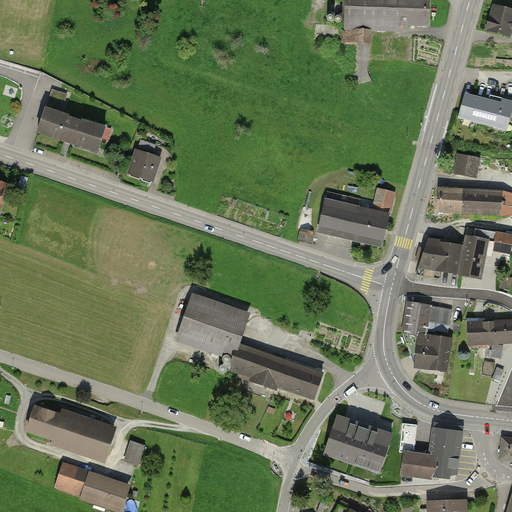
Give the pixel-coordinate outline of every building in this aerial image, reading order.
[(346,0),(345,42),(369,43),(370,29),(399,30),(399,24),(429,25),(429,0),(346,0)] [(511,13),(483,6),(476,31),(507,40),(511,21),(511,13)] [(53,90),(39,132),(98,152),(105,130),(60,115),(67,94),(53,90)] [(507,107),(465,95),(458,119),(500,131),(507,107)] [(156,145),(141,141),(131,173),(152,180),(159,159),(152,157),(156,145)] [(479,159),(455,155),(451,174),(476,178),(479,159)] [(500,191),(435,187),(434,212),(499,215),(500,195),(500,191)] [(392,216),(397,193),(376,188),(371,211),(392,216)] [(511,195),(500,195),(499,215),(511,215),(511,195)] [(348,244),(356,208),(320,200),(312,236),(348,244)] [(392,216),(371,211),(356,208),(348,244),(384,253),(392,216)] [(511,245),(511,236),(498,233),(494,250),(510,254),(511,245)] [(459,247),(425,240),(419,268),(480,280),(488,241),(461,236),(459,247)] [(511,278),(503,277),(501,289),(509,290),(511,278)] [(245,315),(188,296),(172,342),(229,361),(237,337),(245,315)] [(409,302),(403,333),(425,337),(426,330),(429,307),(430,306),(409,302)] [(452,310),(429,307),(426,330),(433,332),(434,328),(446,330),(447,325),(450,325),(452,310)] [(511,321),(469,324),(470,344),(511,342),(511,321)] [(446,371),(452,340),(430,336),(429,343),(424,342),(425,337),(403,333),(416,367),(446,371)] [(323,367),(237,337),(229,361),(225,372),(311,401),(323,367)] [(503,352),(490,350),(489,357),(502,359),(503,352)] [(486,363),(485,374),(493,374),(494,364),(486,363)] [(504,370),(497,368),(493,379),(499,382),(504,370)] [(63,417),(36,408),(29,432),(56,440),(63,417)] [(115,429),(64,413),(63,417),(56,440),(54,445),(105,462),(115,429)] [(393,435),(339,416),(326,454),(380,473),(393,435)] [(429,456),(400,453),(397,477),(457,484),(462,434),(432,430),(429,456)] [(511,439),(500,438),(498,461),(511,462),(511,439)] [(144,447),(132,443),(126,460),(139,464),(144,447)] [(63,464),(55,489),(79,497),(87,471),(63,464)] [(120,511),(129,484),(87,471),(79,497),(78,502),(109,511),(120,511)] [(465,511),(464,501),(423,504),(423,511),(465,511)]
